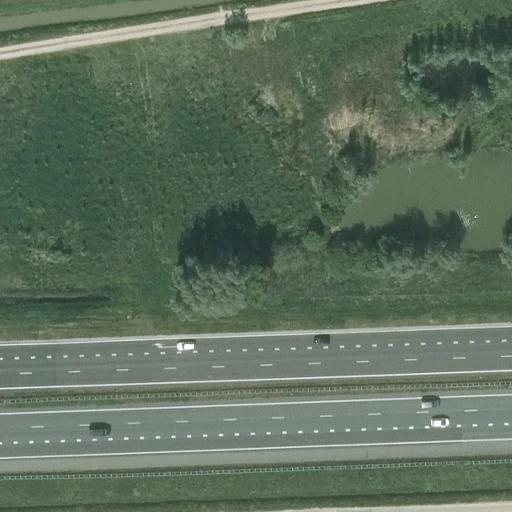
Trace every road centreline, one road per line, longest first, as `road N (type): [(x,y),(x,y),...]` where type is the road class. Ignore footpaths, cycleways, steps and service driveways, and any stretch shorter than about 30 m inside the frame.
road 1 (motorway): [(511,355),(0,373)]
road 2 (motorway): [(0,428),(511,412)]
road 3 (track): [(348,0),(0,54)]
